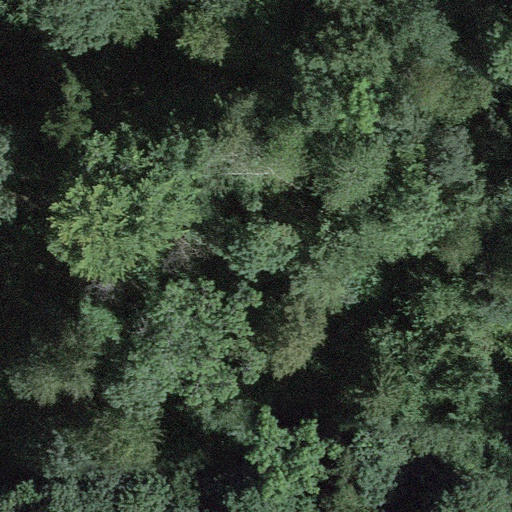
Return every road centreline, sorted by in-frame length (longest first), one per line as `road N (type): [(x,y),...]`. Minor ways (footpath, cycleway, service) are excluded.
road 1 (track): [(0,167),(100,163),(215,172),(328,128),(496,0)]
road 2 (track): [(0,365),(172,0)]
